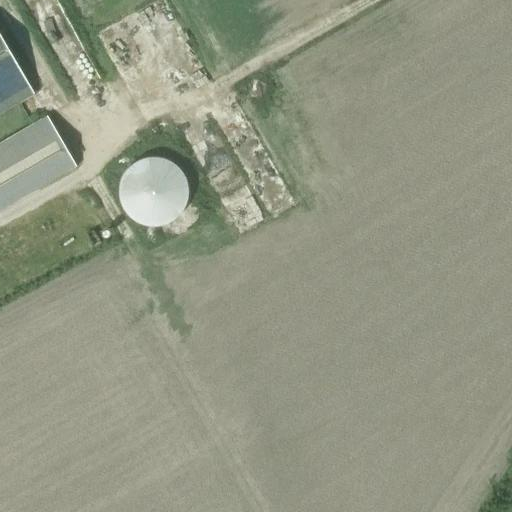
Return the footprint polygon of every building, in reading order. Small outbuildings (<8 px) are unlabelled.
[(78,42),(57,0),(25,0),(52,54),(78,42)] [(145,0),(131,6),(142,31),(156,24),(145,0)] [(0,112),(32,94),(0,37),(0,112)] [(214,94),(220,122),(235,119),(229,91),(214,94)] [(46,117),(0,143),(0,211),(75,168),(46,117)] [(185,117),(174,123),(206,183),(228,170),(209,135),(198,140),(185,117)] [(265,157),(255,125),(225,135),(235,166),(265,157)] [(171,162),(163,159),(156,157),(147,157),(139,159),(131,164),(124,170),(120,177),(118,184),(117,191),(118,198),(121,207),(126,214),(133,220),(139,223),(145,225),(153,226),(163,224),(171,220),(179,211),(184,202),(186,193),(185,184),(182,176),(177,168),(171,162)] [(0,221),(0,262),(44,240),(40,232),(70,217),(58,192),(0,221)]
